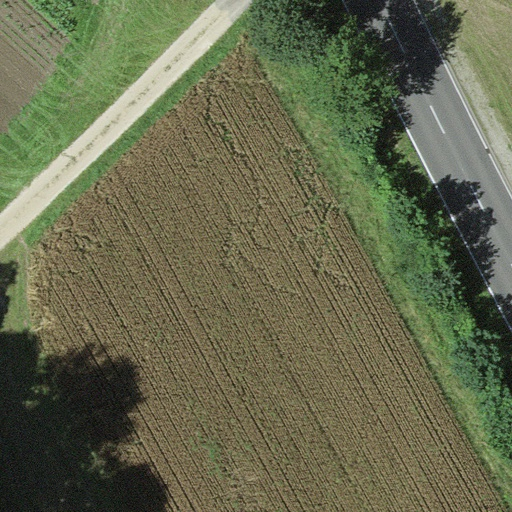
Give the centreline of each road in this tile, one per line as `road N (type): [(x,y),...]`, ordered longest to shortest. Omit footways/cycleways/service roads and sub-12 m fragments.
road 1 (track): [(234,0),(74,164),(0,223)]
road 2 (tertiary): [(511,263),(376,0)]
